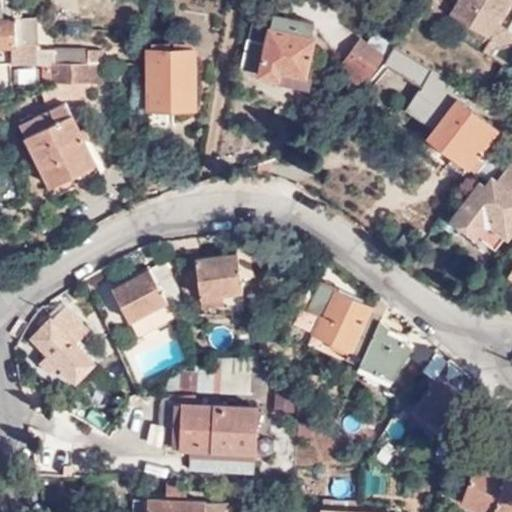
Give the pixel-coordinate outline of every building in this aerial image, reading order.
[(14,3),(13,0),(0,0),(0,42),(39,40),(37,13),(20,14),(20,11),(23,11),(22,3),(14,3)] [(508,1),(506,0),(460,0),(455,10),(489,32),(508,1)] [(261,73),(309,84),(321,33),(317,32),(319,19),(293,14),(295,7),(281,4),(280,12),(275,11),(272,26),(253,22),(243,67),(261,71),(261,73)] [(389,56),(397,45),(377,32),(369,43),(389,56)] [(386,63),(389,56),(369,43),(363,38),(344,70),(368,87),(386,63)] [(150,45),(150,106),(193,106),(194,45),(150,45)] [(435,128),(459,148),(453,156),(448,162),(463,174),(480,154),(485,157),(492,149),(487,145),(499,130),(460,98),(449,88),(453,81),(451,80),(397,45),(389,56),(386,63),(422,86),(407,108),(435,128)] [(53,65),(102,64),(102,49),(53,49),(53,65)] [(103,84),(102,64),(53,65),(53,80),(88,81),(89,84),(103,84)] [(88,81),(53,80),(53,95),(90,95),(89,84),(88,81)] [(97,162),(65,102),(19,124),(51,185),(97,162)] [(453,156),(459,148),(435,128),(428,136),(453,156)] [(511,161),(497,180),(490,175),(483,184),(478,180),(447,219),(494,255),(509,234),(506,232),(511,225),(511,161)] [(239,248),(240,254),(198,260),(204,297),(243,290),(241,277),(257,274),(252,246),(239,248)] [(181,290),(165,262),(151,269),(150,269),(113,288),(130,322),(168,302),(172,310),(184,306),(181,290)] [(359,367),(381,321),(384,315),(369,308),(336,293),(337,289),(321,282),(313,300),(308,311),(303,308),(296,323),(315,332),(309,346),(340,360),(344,360),(359,367)] [(308,297),(303,308),(308,311),(313,300),(308,297)] [(369,308),(384,315),(388,306),(375,297),(369,308)] [(93,333),(66,305),(35,338),(47,350),(34,364),(48,378),(61,365),(77,381),(98,360),(83,344),(93,333)] [(425,366),(437,348),(419,333),(411,346),(405,341),(407,336),(389,327),(381,321),(359,367),(391,382),(408,355),(425,366)] [(263,389),(261,354),(209,357),(211,392),(263,389)] [(439,373),(416,409),(452,434),(473,404),(464,398),(467,393),(439,373)] [(85,389),(97,402),(113,387),(100,374),(85,389)] [(273,407),(293,408),(295,391),(275,389),(273,407)] [(159,449),(182,449),(184,405),(169,404),(169,405),(161,404),(159,449)] [(184,405),(182,449),(232,451),(249,452),(255,452),(257,408),(184,405)] [(56,450),(56,469),(71,470),(71,451),(56,450)] [(511,511),(511,476),(475,462),(460,500),(490,511),(511,511)] [(118,491),(119,479),(100,478),(99,490),(118,491)] [(228,511),(229,505),(188,503),(189,482),(167,481),(166,502),(134,500),(133,511),(228,511)]
